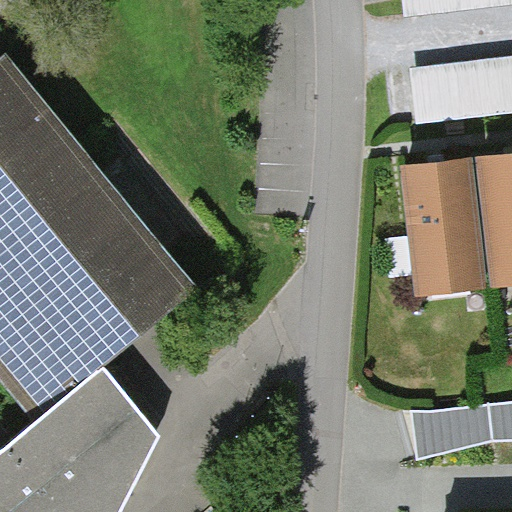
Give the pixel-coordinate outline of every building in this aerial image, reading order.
[(511,0),(405,0),(406,19),(511,13),(511,0)] [(201,290),(1,50),(0,50),(0,384),(20,408),(0,425),(0,511),(121,511),(160,436),(103,371),(201,290)] [(420,135),(511,119),(511,61),(410,78),(420,135)] [(511,162),(401,176),(416,297),(511,285),(511,162)] [(417,452),(511,447),(511,405),(415,410),(417,452)]
